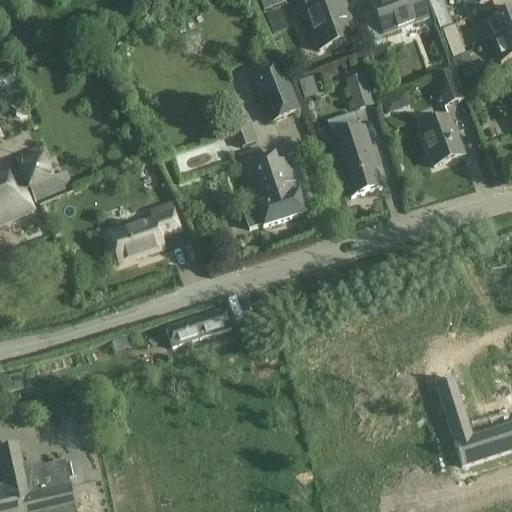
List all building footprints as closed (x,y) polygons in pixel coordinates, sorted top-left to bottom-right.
[(342,6),(340,0),(318,0),(298,8),(304,22),(307,21),(319,53),(351,41),(339,8),(342,6)] [(419,0),(382,0),(370,5),(381,34),(383,38),(427,21),(419,0)] [(452,26),(441,0),(436,0),(428,3),(439,31),(452,26)] [(460,0),(465,12),(495,0),(460,0)] [(266,17),(273,36),(287,31),(280,12),(266,17)] [(511,13),(484,24),(492,45),(511,37),(511,13)] [(453,60),(465,55),(455,28),(443,33),(453,60)] [(511,37),(492,45),(500,65),(511,60),(511,37)] [(492,65),(484,68),(461,76),(466,88),(488,80),(496,77),(492,65)] [(250,78),(269,127),(300,115),(281,66),(250,78)] [(347,82),(345,83),(355,114),(373,108),(364,77),(362,78),(360,70),(344,75),(347,82)] [(453,75),(433,83),(443,110),(463,103),(453,75)] [(332,141),(329,142),(342,182),(344,182),(350,200),(380,191),(374,171),(376,171),(364,131),(360,132),(354,115),(326,124),(332,141)] [(448,119),(419,131),(433,170),(463,159),(448,119)] [(248,124),(235,130),(243,147),(256,142),(248,124)] [(18,166),(15,168),(28,194),(30,193),(35,204),(72,189),(66,174),(52,179),(42,157),(41,158),(37,149),(15,158),(18,166)] [(239,156),(244,173),(256,211),(243,215),(249,233),(262,228),(262,230),(304,216),(286,160),(278,162),(276,156),(262,161),(259,150),(239,156)] [(8,176),(0,179),(0,230),(36,215),(26,191),(16,195),(8,176)] [(149,212),(153,222),(108,237),(119,268),(120,268),(119,266),(149,256),(150,258),(163,253),(160,243),(182,235),(171,204),(149,212)] [(224,314),(202,321),(165,333),(171,352),(231,334),(224,314)] [(240,322),(244,333),(257,329),(253,318),(240,322)] [(21,391),(18,378),(4,381),(8,395),(21,391)] [(453,381),(435,387),(461,470),(511,453),(511,426),(472,439),(453,381)] [(0,511),(74,511),(63,465),(34,471),(33,465),(22,468),(18,447),(0,450),(0,475),(3,489),(1,490),(0,489),(0,511)]
